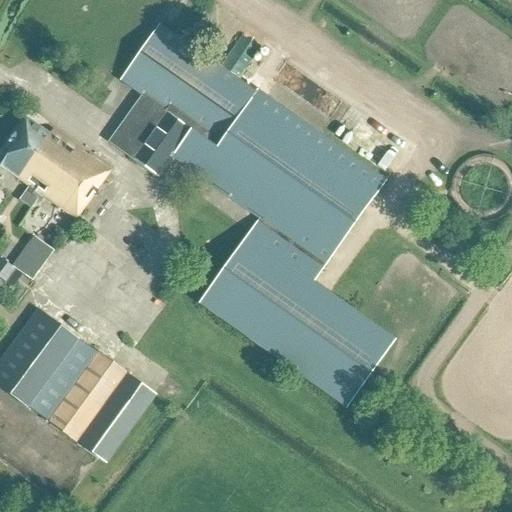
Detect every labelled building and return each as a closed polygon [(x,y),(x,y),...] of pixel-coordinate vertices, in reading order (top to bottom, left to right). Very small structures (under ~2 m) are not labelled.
[(255,91),(181,38),(161,24),(121,79),(143,94),(110,140),(158,175),(172,156),(259,218),(199,302),(346,408),(395,339),(314,281),(386,180),(257,88),(255,91)] [(49,134),(26,118),(4,149),(10,152),(0,166),(77,220),(111,171),(52,130),(49,134)] [(33,281),(54,252),(34,238),(13,267),(33,281)] [(16,270),(0,259),(0,279),(7,284),(16,270)] [(0,387),(29,409),(79,340),(37,309),(0,359),(0,387)] [(47,422),(98,353),(79,340),(29,409),(47,422)] [(98,353),(47,422),(106,465),(157,396),(98,353)]
